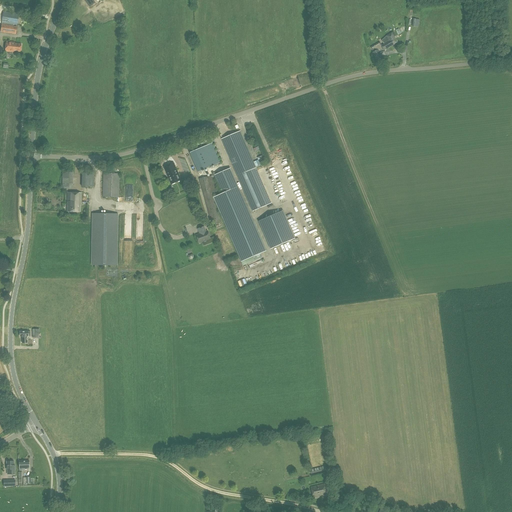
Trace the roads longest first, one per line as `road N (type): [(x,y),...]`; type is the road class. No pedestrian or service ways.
road 1 (unclassified): [(511,57),(341,77),(126,154),(31,155)]
road 2 (track): [(317,511),(208,490),(155,456),(53,454)]
road 3 (tertiary): [(36,422),(17,388),(10,337),(26,237)]
road 4 (unknown): [(214,123),(269,253),(311,244)]
road 5 (tertiary): [(31,155),(37,78),(62,0)]
road 6 (unknown): [(144,147),(163,229),(178,238),(198,230)]
